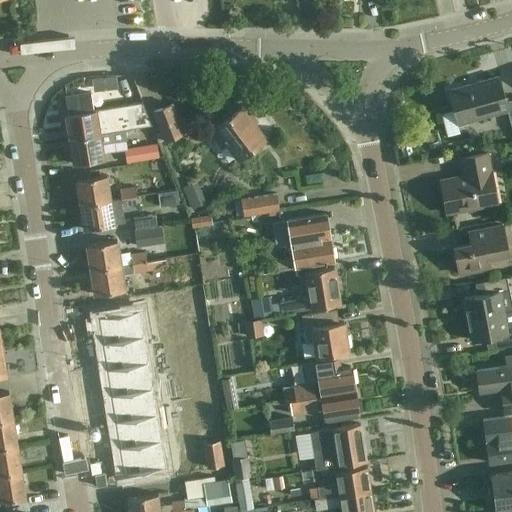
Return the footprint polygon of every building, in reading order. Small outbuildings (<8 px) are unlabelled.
[(115,75),(103,77),(105,89),(117,87),(115,75)] [(511,99),(505,101),(498,76),(448,90),(458,124),(506,110),(511,127),(511,130),(511,99)] [(68,114),(65,114),(69,139),(125,129),(148,125),(149,125),(139,102),(121,105),(95,110),(92,110),(90,99),(86,100),(86,94),(70,96),(71,102),(66,103),(68,114)] [(163,140),(184,132),(178,117),(176,117),(171,105),(153,112),(163,140)] [(238,157),(264,137),(252,122),(255,119),(245,106),(216,128),(217,129),(210,135),(220,148),(227,143),(238,157)] [(103,158),(100,144),(127,140),(125,129),(69,139),(73,163),(103,158)] [(157,143),(125,149),(127,162),(159,157),(157,143)] [(447,213),(497,203),(487,152),(459,158),(463,175),(440,179),(447,213)] [(320,164),(299,169),(302,179),(323,174),(320,164)] [(105,174),(76,179),(79,203),(109,198),(105,174)] [(197,182),(183,188),(190,207),(204,202),(197,182)] [(134,186),(119,188),(121,198),(136,195),(134,186)] [(176,189),(158,192),(160,205),(178,202),(176,189)] [(242,215),(277,208),(274,193),(239,199),(242,215)] [(136,195),(121,198),(122,207),(137,205),(136,195)] [(109,199),(79,204),(83,228),(124,222),(122,207),(121,198),(109,199)] [(278,270),(333,261),(325,213),(272,222),(276,245),(291,243),(293,258),(277,261),(278,270)] [(154,214),(134,217),(136,228),(156,225),(154,214)] [(487,258),(507,254),(502,224),(472,230),(474,242),(453,246),(458,274),(489,267),(487,258)] [(138,246),(162,242),(159,226),(135,230),(138,246)] [(116,239),(86,244),(90,269),(145,260),(144,250),(130,252),(130,251),(118,252),(116,239)] [(145,260),(90,269),(94,294),(124,289),(121,275),(122,275),(122,274),(147,270),(167,268),(166,257),(145,260)] [(295,310),(340,302),(334,267),(304,271),(309,296),(271,303),(270,295),(250,298),(253,319),(273,315),(296,311),(295,310)] [(506,312),(505,311),(504,311),(502,300),(510,296),(506,277),(482,281),(485,293),(463,297),(467,319),(506,312)] [(305,341),(301,341),(304,356),(348,349),(343,321),(333,322),(331,308),(301,313),(305,341)] [(139,309),(97,315),(101,343),(144,337),(139,309)] [(511,345),(511,310),(506,312),(467,319),(472,341),(493,337),(496,348),(511,345)] [(199,316),(189,317),(191,329),(201,328),(199,316)] [(253,319),(243,321),(246,337),(264,335),(261,319),(261,317),(253,319)] [(201,328),(191,329),(193,341),(203,340),(201,328)] [(144,337),(101,343),(105,369),(148,363),(144,337)] [(504,413),(511,411),(511,353),(504,355),(505,366),(476,370),(479,393),(501,390),(504,413)] [(350,365),(339,367),(337,356),(302,362),(303,366),(305,382),(293,384),(295,399),(289,400),(289,401),(355,390),(350,365)] [(148,363),(105,369),(109,396),(152,389),(148,363)] [(5,366),(0,366),(0,390),(8,389),(5,366)] [(207,368),(197,369),(199,381),(209,380),(207,368)] [(224,378),(221,378),(227,409),(237,407),(231,376),(224,378)] [(209,380),(199,381),(201,393),(211,392),(209,380)] [(8,389),(0,390),(0,412),(12,410),(8,389)] [(152,389),(109,396),(113,422),(156,415),(152,389)] [(289,401),(291,413),(324,407),(326,418),(358,412),(355,390),(289,401)] [(471,411),(491,409),(490,399),(470,401),(471,411)] [(12,410),(0,412),(0,434),(15,432),(12,410)] [(156,415),(113,422),(118,448),(160,441),(156,415)] [(294,429),(292,416),(268,420),(270,433),(294,429)] [(488,462),(511,459),(511,416),(483,420),(488,462)] [(216,420),(206,421),(208,433),(218,432),(216,420)] [(311,431),(317,468),(366,460),(360,423),(311,431)] [(15,432),(0,434),(0,455),(19,453),(15,432)] [(202,443),(207,467),(223,464),(219,440),(202,443)] [(160,441),(118,448),(122,476),(165,469),(160,441)] [(19,453),(0,455),(0,477),(22,474),(19,453)] [(234,482),(249,479),(248,476),(251,475),(249,456),(231,458),(234,482)] [(315,498),(371,489),(367,466),(335,471),(337,483),(318,486),(319,497),(315,497),(315,498)] [(511,470),(490,473),(495,509),(511,507),(511,470)] [(22,474),(0,477),(0,501),(26,497),(22,474)] [(281,474),(273,475),(275,488),(283,486),(281,474)] [(128,511),(157,511),(185,508),(230,501),(228,478),(203,482),(205,495),(183,498),(184,499),(171,501),(171,502),(157,504),(156,493),(126,498),(128,511)] [(239,510),(252,508),(251,500),(252,500),(249,479),(234,482),(239,510)] [(318,486),(309,487),(310,499),(315,498),(315,497),(319,497),(318,486)] [(374,511),(371,489),(315,498),(317,509),(341,505),(342,511),(374,511)]
